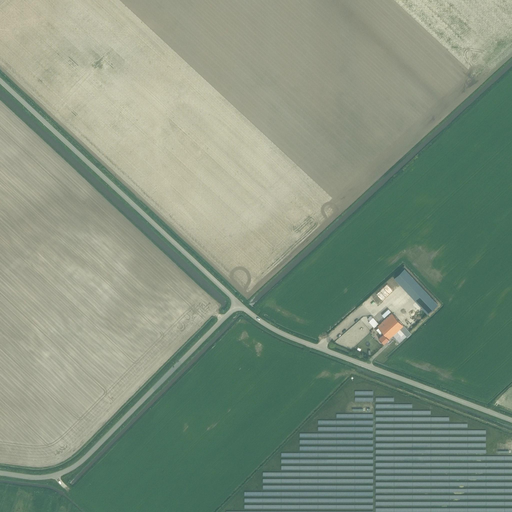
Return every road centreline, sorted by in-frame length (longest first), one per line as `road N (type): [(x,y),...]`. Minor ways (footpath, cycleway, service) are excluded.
road 1 (unclassified): [(238,303),(0,81)]
road 2 (unclassified): [(238,303),(73,467),(33,478),(0,472)]
road 3 (unclassified): [(511,420),(277,332),(238,303)]
